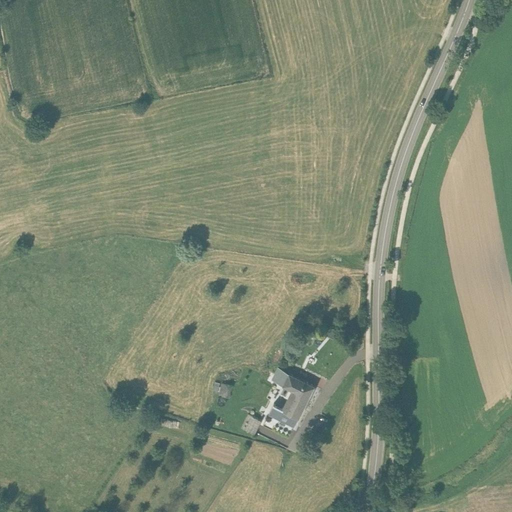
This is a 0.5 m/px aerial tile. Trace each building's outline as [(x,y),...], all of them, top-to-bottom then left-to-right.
[(327,332),(335,336),(338,330),(329,327),(327,332)] [(293,389),(309,397),(314,386),(278,368),(273,377),(272,380),(291,389),(293,389)] [(232,385),(221,383),(218,395),(229,397),(232,385)] [(282,409),(299,417),(309,397),(293,389),(291,389),(282,408),(282,409)] [(299,417),(282,409),(282,408),(274,404),(270,413),(286,421),(295,426),(299,417)] [(248,414),(241,429),(254,435),(261,421),(248,414)] [(314,430),(321,434),(327,422),(320,418),(314,430)] [(261,432),(296,452),(300,444),(265,425),(261,432)]
